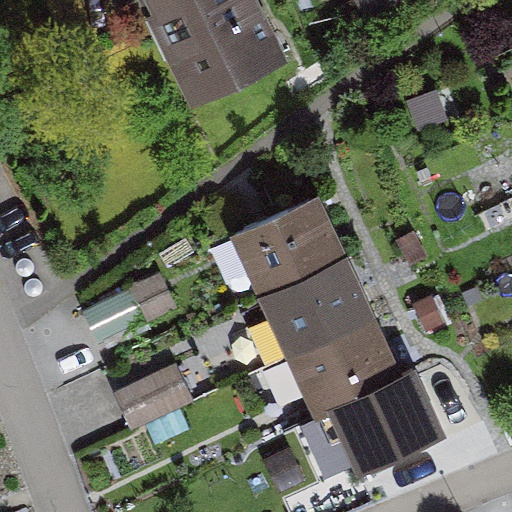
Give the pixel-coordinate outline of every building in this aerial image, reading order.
[(288,64),(257,0),(150,0),(202,106),(288,64)] [(361,0),(373,25),(429,0),(361,0)] [(231,223),(260,285),(349,245),(320,182),(231,223)] [(288,348),(377,308),(349,245),(260,285),(288,348)] [(168,275),(91,310),(104,339),(181,305),(168,275)] [(288,348),(317,411),(331,404),(406,370),(377,308),(288,348)] [(136,427),(202,399),(185,359),(119,387),(136,427)] [(406,370),(331,404),(358,464),(447,424),(420,364),(406,370)] [(340,437),(274,455),(284,495),(351,477),(340,437)]
